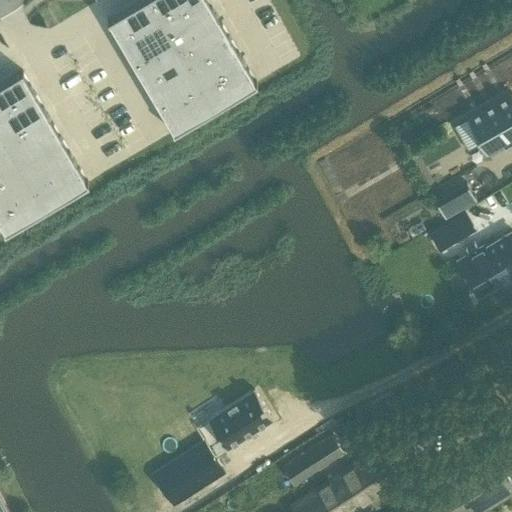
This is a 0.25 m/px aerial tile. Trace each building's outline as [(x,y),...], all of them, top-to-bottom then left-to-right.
[(152,0),(139,0),(107,19),(109,22),(110,21),(122,41),(162,17),(152,0)] [(152,0),(162,17),(191,0),(152,0)] [(207,0),(191,0),(162,17),(176,39),(216,15),(207,0)] [(216,15),(176,39),(189,62),(230,38),(216,15)] [(162,17),(122,41),(135,64),(176,39),(162,17)] [(230,38),(189,62),(202,84),(243,60),(230,38)] [(176,39),(135,64),(148,86),(189,62),(176,39)] [(243,60),(202,84),(215,107),(257,82),(256,79),(255,80),(243,60)] [(189,62),(148,86),(161,108),(202,84),(189,62)] [(22,70),(0,82),(0,113),(35,93),(23,73),(24,72),(22,70)] [(202,84),(161,108),(173,128),(172,129),(174,131),(215,107),(202,84)] [(467,118),(454,126),(467,150),(481,142),(486,152),(511,137),(511,92),(511,91),(466,117),(467,118)] [(35,93),(0,113),(0,127),(7,139),(48,115),(35,93)] [(48,115),(7,139),(20,162),(61,137),(48,115)] [(61,137),(20,162),(33,184),(74,160),(61,137)] [(7,139),(0,143),(0,173),(20,162),(7,139)] [(74,160),(33,184),(47,206),(89,182),(87,179),(86,180),(74,160)] [(20,162),(0,173),(0,203),(33,184),(20,162)] [(435,199),(445,217),(476,199),(467,181),(435,199)] [(33,184),(0,203),(0,220),(4,228),(3,229),(5,231),(47,206),(33,184)] [(431,231),(441,248),(475,228),(465,211),(431,231)] [(459,259),(480,294),(511,275),(511,230),(486,246),(484,243),(459,259)] [(254,388),(207,418),(226,448),(273,418),(254,388)] [(292,483),(344,451),(332,433),(281,465),(292,483)] [(511,443),(510,439),(494,449),(495,452),(406,506),(410,511),(478,511),(511,492),(511,443)] [(175,466),(158,478),(174,503),(225,471),(208,445),(191,456),(194,461),(178,471),(175,466)] [(294,511),(347,511),(398,480),(378,448),(291,505),(294,511)] [(0,511),(10,511),(0,493),(0,511)]
